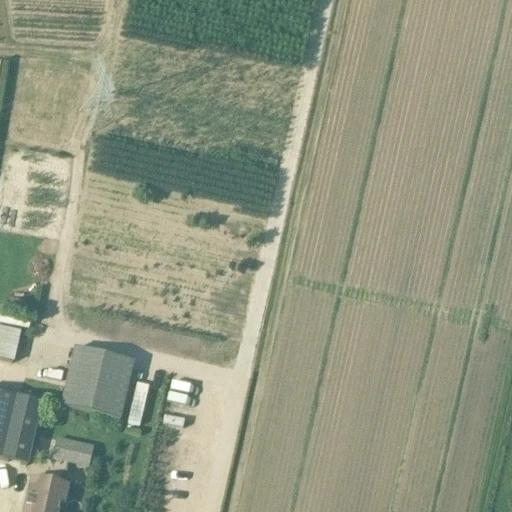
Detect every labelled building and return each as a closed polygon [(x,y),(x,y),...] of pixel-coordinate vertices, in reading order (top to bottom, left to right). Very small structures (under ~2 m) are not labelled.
[(0,316),(0,326),(28,332),(30,323),(0,316)] [(73,350),(59,409),(119,423),(133,364),(73,350)] [(139,428),(148,389),(136,386),(127,425),(139,428)] [(21,393),(19,400),(28,403),(30,395),(21,393)] [(19,400),(14,399),(0,396),(0,461),(26,467),(41,405),(28,403),(19,400)] [(55,441),(49,461),(69,466),(74,445),(55,441)] [(57,511),(59,506),(64,507),(68,488),(30,479),(26,497),(22,511),(57,511)]
